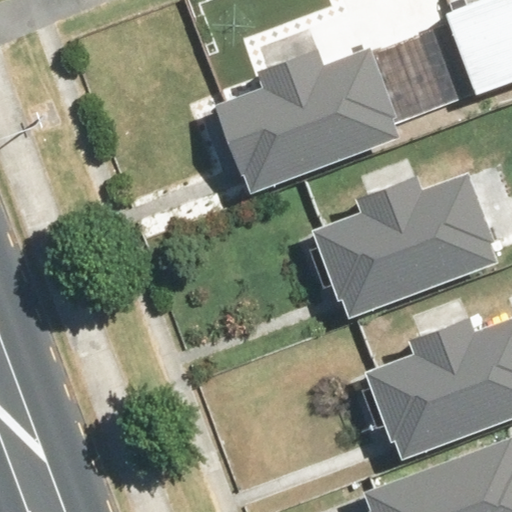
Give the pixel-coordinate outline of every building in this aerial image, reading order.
[(511,0),(499,0),(466,12),(494,92),(511,85),(511,0)] [(283,88),(233,106),(262,190),(422,134),(392,50),(342,67),(335,47),(276,68),(283,88)] [(381,210),(333,225),(359,309),(511,260),(511,246),(490,176),(440,192),(434,175),(376,193),(381,210)] [(485,317),(426,339),(431,354),(381,372),(412,455),(511,418),(511,323),(490,332),(485,317)] [(511,511),(511,440),(371,494),(377,511),(511,511)]
